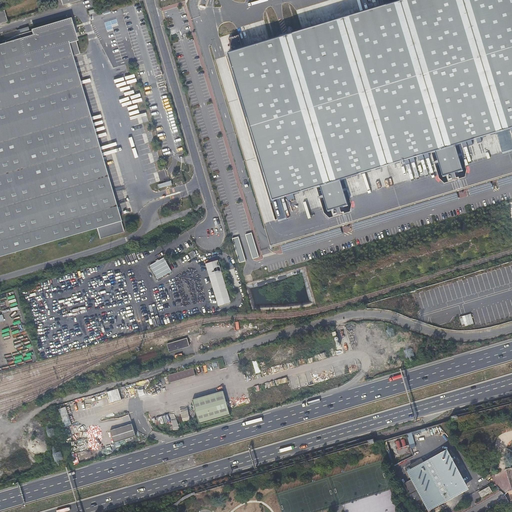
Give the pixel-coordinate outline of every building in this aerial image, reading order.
[(511,0),(406,0),(227,54),(271,198),(315,185),(319,183),(339,177),(343,176),(431,150),(434,149),(454,143),(458,141),(511,125),(511,0)] [(121,220),(120,216),(73,55),(80,53),(70,19),(32,30),(16,35),(10,38),(7,40),(4,42),(0,43),(0,255),(97,227),(100,238),(124,231),(121,220)] [(264,222),(275,219),(230,71),(219,74),(264,222)] [(271,246),(284,242),(511,172),(511,125),(458,141),(468,175),(441,183),(431,150),(343,176),(353,210),(325,218),(315,185),(271,198),(277,218),(275,219),(264,222),(271,246)] [(454,143),(434,149),(443,179),(464,172),(454,143)] [(339,177),(319,183),(328,213),(348,207),(339,177)] [(245,235),(252,259),(258,257),(258,256),(261,255),(259,245),(255,246),(251,233),(245,235)] [(239,263),(245,261),(238,237),(232,239),(239,263)] [(164,258),(150,266),(158,279),(171,271),(164,258)] [(218,260),(205,264),(217,306),(230,303),(218,260)] [(511,296),(511,262),(459,278),(459,283),(455,284),(459,286),(459,295),(455,296),(511,296)] [(187,337),(167,343),(170,351),(190,345),(187,337)] [(282,348),(283,351),(273,354),(274,357),(271,358),(273,364),(283,361),(282,358),(292,356),(289,346),(282,348)] [(260,372),(253,349),(242,352),(243,356),(241,356),(245,371),(247,370),(249,375),(260,372)] [(169,383),(194,376),(192,368),(167,375),(169,383)] [(107,392),(110,403),(121,400),(118,389),(107,392)] [(191,400),(198,424),(230,416),(223,391),(191,400)] [(156,418),(158,425),(170,422),(168,414),(156,418)] [(131,426),(125,426),(109,431),(113,443),(134,436),(131,426)] [(413,430),(408,432),(411,442),(417,440),(413,430)] [(409,446),(410,445),(409,444),(409,443),(408,441),(407,440),(406,439),(404,438),(403,438),(402,438),(400,438),(399,438),(397,440),(396,441),(395,442),(395,443),(394,445),(394,447),(395,448),(396,450),(397,451),(398,452),(399,452),(401,453),(402,453),(403,453),(405,452),(407,451),(408,449),(409,448),(409,446)] [(433,459),(446,452),(444,448),(431,454),(433,459)] [(415,476),(408,480),(404,482),(413,501),(425,495),(430,505),(441,499),(442,501),(455,494),(454,492),(464,487),(446,452),(433,459),(426,463),(423,457),(411,463),(414,469),(412,470),(415,476)] [(479,492),(482,496),(492,491),(490,486),(479,492)]
